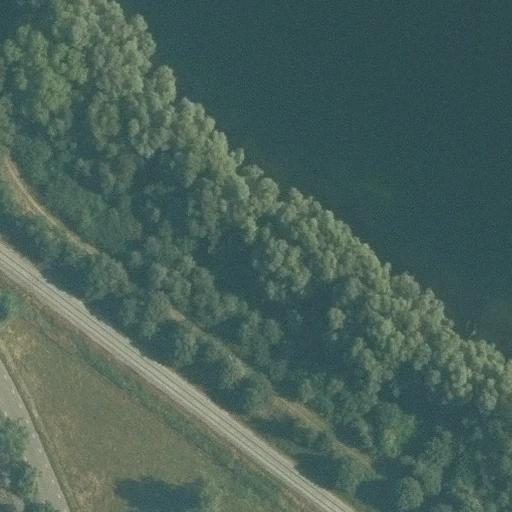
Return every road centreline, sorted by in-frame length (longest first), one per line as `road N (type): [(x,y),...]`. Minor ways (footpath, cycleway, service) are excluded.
road 1 (track): [(443,511),(40,211),(5,163),(0,138)]
road 2 (tertiary): [(59,511),(0,378)]
